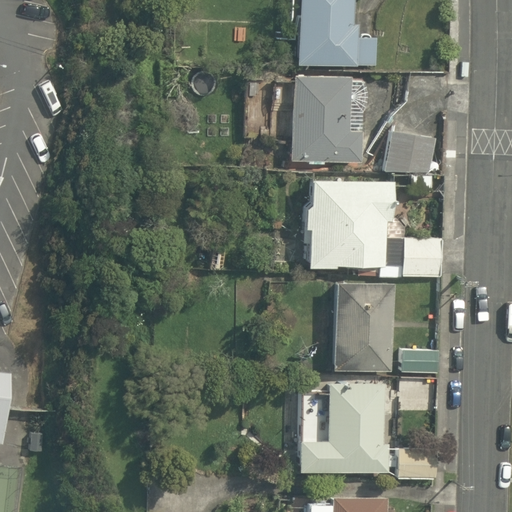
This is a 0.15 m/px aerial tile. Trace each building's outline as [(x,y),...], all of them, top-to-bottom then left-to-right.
[(361,36),(361,0),(300,0),(301,62),(386,62),(386,36),(361,36)] [(361,72),(289,71),(288,157),(359,158),(361,72)] [(378,167),(410,169),(409,188),(429,190),(430,171),(433,135),(381,131),(378,167)] [(386,218),(396,218),(397,175),(314,173),(312,263),(385,265),(386,218)] [(390,282),(333,280),(329,366),(386,368),(390,282)] [(396,347),(395,366),(438,369),(439,350),(396,347)] [(296,472),(378,476),(378,486),(437,489),(438,450),(380,447),(383,381),(300,377),(296,472)] [(388,511),(389,500),(309,496),(308,511),(388,511)]
